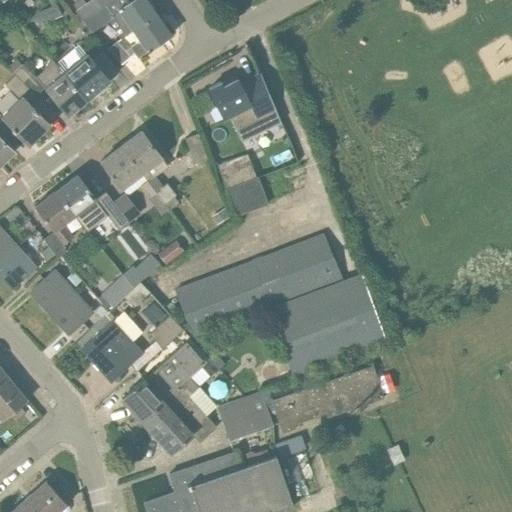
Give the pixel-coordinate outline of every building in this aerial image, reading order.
[(96,0),(92,0),(76,11),(82,21),(101,8),(96,0)] [(125,36),(132,31),(156,14),(146,0),(130,0),(112,13),(106,5),(101,8),(82,21),(90,33),(113,18),(125,36)] [(156,14),(132,31),(139,41),(129,47),(137,58),(147,51),(148,51),(170,35),(156,14)] [(121,64),(130,56),(116,42),(108,49),(121,64)] [(55,64),(85,100),(108,81),(118,72),(100,51),(92,58),(87,52),(84,55),(76,46),(55,64)] [(48,72),(39,80),(23,63),(22,64),(17,60),(8,69),(36,96),(43,88),(66,116),(85,100),(55,64),(54,62),(48,72)] [(29,103),(36,96),(8,69),(0,76),(0,78),(5,84),(18,98),(0,115),(0,116),(28,146),(50,124),(29,103)] [(208,89),(222,117),(228,114),(241,140),(278,121),(259,72),(238,82),(236,79),(223,86),(221,82),(208,89)] [(146,181),(147,182),(155,176),(168,167),(162,159),(141,131),(120,146),(140,173),(146,181)] [(194,164),(207,159),(197,134),(185,139),(194,164)] [(0,161),(2,163),(14,150),(0,136),(0,161)] [(120,186),(140,173),(120,146),(100,161),(120,186)] [(226,189),(256,178),(247,154),(217,165),(226,189)] [(55,191),(75,217),(87,207),(96,219),(105,212),(76,174),(55,191)] [(147,182),(156,193),(163,187),(155,177),(147,182)] [(234,215),(267,203),(257,178),(256,178),(226,189),(234,215)] [(156,193),(147,182),(146,181),(139,186),(148,198),(156,193)] [(163,187),(156,193),(169,210),(178,203),(174,196),(175,195),(167,184),(163,187)] [(75,217),(55,191),(34,206),(63,245),(72,238),(63,226),(75,217)] [(127,222),(139,213),(125,194),(113,203),(127,222)] [(0,261),(15,248),(0,230),(0,261)] [(323,232),(308,238),(326,285),(342,278),(323,232)] [(308,238),(292,244),(311,290),(326,285),(308,238)] [(292,244),(278,249),(297,297),(311,290),(292,244)] [(15,248),(0,261),(0,275),(11,288),(33,268),(15,248)] [(278,249),(263,256),(282,303),(297,297),(278,249)] [(135,271),(143,279),(159,263),(152,255),(135,271)] [(263,256),(249,261),(267,309),(282,303),(263,256)] [(249,261),(233,267),(252,315),(267,309),(249,261)] [(233,267),(219,272),(237,320),(252,315),(233,267)] [(31,292),(49,312),(74,290),(55,270),(31,292)] [(219,272),(203,278),(222,326),(237,320),(219,272)] [(360,272),(267,309),(291,374),(386,342),(360,272)] [(112,307),(122,297),(133,287),(122,275),(101,295),(112,307)] [(203,278),(188,284),(207,331),(222,326),(203,278)] [(122,297),(131,306),(148,291),(139,281),(133,287),(122,297)] [(188,284),(174,290),(192,337),(207,331),(188,284)] [(74,290),(49,312),(68,333),(93,311),(74,290)] [(157,302),(147,307),(153,321),(164,317),(157,302)] [(123,311),(81,348),(110,380),(141,353),(130,340),(140,331),(123,311)] [(147,332),(161,348),(182,328),(168,313),(147,332)] [(121,399),(141,421),(195,373),(205,364),(186,342),(121,399)] [(340,413),(384,398),(372,363),(370,364),(371,366),(329,380),(340,413)] [(0,389),(10,382),(0,369),(0,389)] [(195,373),(141,421),(170,453),(190,434),(198,443),(216,427),(188,396),(198,388),(196,386),(202,381),(195,373)] [(326,417),(340,413),(329,380),(328,379),(327,379),(327,380),(272,399),(271,398),(270,399),(281,433),(295,428),(294,424),(325,414),(326,417)] [(10,382),(0,389),(0,421),(25,401),(10,382)] [(226,439),(271,423),(259,391),(215,406),(226,439)] [(280,456),(304,448),(299,436),(276,444),(280,456)] [(269,511),(291,505),(275,455),(241,467),(236,451),(194,465),(168,474),(174,492),(169,493),(143,502),(146,511),(269,511)] [(33,492),(49,511),(58,511),(67,504),(66,503),(73,497),(63,484),(55,491),(45,481),(33,492)] [(14,509),(15,511),(49,511),(33,492),(14,509)]
